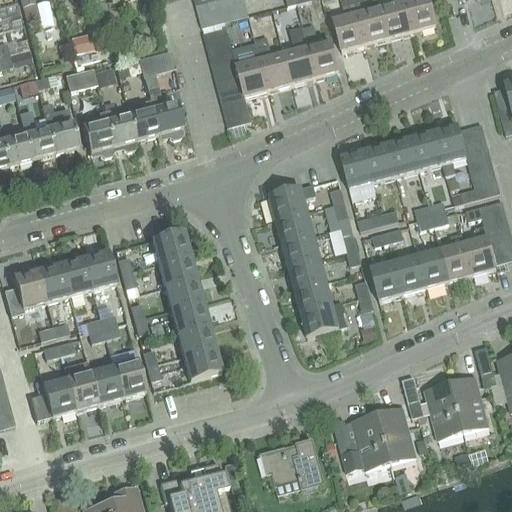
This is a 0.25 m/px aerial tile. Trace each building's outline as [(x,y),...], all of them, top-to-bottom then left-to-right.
[(20,0),(23,10),(28,9),(34,7),(31,0),(20,0)] [(91,0),(78,0),(81,8),(93,5),(91,0)] [(108,0),(111,9),(136,2),(135,0),(108,0)] [(217,0),(192,0),(196,10),(218,4),(217,0)] [(242,0),(234,0),(218,4),(222,16),(245,10),(242,0)] [(310,0),(284,0),(287,12),(312,6),(310,0)] [(341,57),(365,51),(352,0),(350,0),(341,3),(345,23),(333,26),(341,57)] [(389,45),(380,14),(370,17),(366,6),(364,0),(352,0),(365,51),(389,45)] [(389,45),(412,39),(401,0),(390,0),(393,10),(380,14),(389,45)] [(401,0),(412,39),(436,32),(429,1),(414,5),(412,0),(401,0)] [(218,4),(196,10),(199,22),(222,16),(218,4)] [(245,10),(222,16),(224,28),(248,21),(245,10)] [(202,34),(224,28),(222,16),(199,22),(202,34)] [(19,18),(10,21),(13,33),(22,31),(19,18)] [(261,19),(249,22),(252,34),(264,31),(261,19)] [(302,33),(304,43),(316,40),(313,30),(302,33)] [(302,33),(290,37),(293,46),(304,43),(302,33)] [(226,34),(203,40),(206,51),(230,45),(226,34)] [(93,55),(89,39),(69,44),(73,60),(93,55)] [(292,91),(284,60),(272,63),(270,55),(272,54),(270,42),(255,46),(269,97),(292,91)] [(26,43),(18,45),(21,56),(28,54),(26,43)] [(230,45),(206,51),(209,63),(233,57),(230,45)] [(245,104),(269,97),(255,46),(244,49),(248,70),(237,73),(239,81),(242,92),(245,104)] [(307,54),(315,85),(339,78),(330,47),(307,54)] [(6,49),(0,50),(0,61),(9,59),(6,49)] [(292,91),(315,85),(307,54),(284,60),(292,91)] [(233,57),(209,63),(212,75),(236,69),(233,57)] [(9,59),(0,61),(0,75),(12,72),(9,59)] [(150,106),(159,140),(182,134),(176,109),(164,112),(155,80),(167,76),(162,59),(139,65),(150,106)] [(129,80),(141,77),(139,65),(126,69),(129,80)] [(236,69),(212,75),(215,87),(239,81),(237,73),(236,69)] [(106,75),(93,78),(96,88),(108,85),(106,75)] [(96,88),(93,78),(83,81),(81,76),(65,81),(69,95),(68,95),(69,99),(85,94),(85,92),(96,88)] [(239,81),(215,87),(218,99),(242,92),(239,81)] [(47,82),(35,85),(37,94),(49,91),(47,82)] [(35,85),(18,90),(20,98),(37,94),(35,85)] [(511,87),(504,90),(505,93),(494,96),(506,141),(511,139),(511,87)] [(242,92),(218,99),(222,110),(245,104),(242,92)] [(245,104),(222,110),(225,122),(248,116),(245,104)] [(113,152),(104,117),(101,106),(87,110),(89,121),(81,123),(83,133),(89,159),(113,152)] [(159,140),(150,106),(128,111),(130,121),(129,121),(136,146),(159,140)] [(41,111),(48,134),(54,160),(78,153),(71,127),(68,114),(53,117),(51,108),(41,111)] [(136,146),(129,121),(118,124),(115,114),(104,117),(113,152),(136,146)] [(54,160),(48,134),(36,137),(30,116),(19,119),(25,140),(32,166),(54,160)] [(225,122),(228,134),(251,127),(248,116),(225,122)] [(459,136),(467,165),(475,195),(478,206),(500,200),(481,130),(459,136)] [(467,165),(459,136),(458,132),(434,138),(443,171),(442,171),(445,182),(456,180),(453,168),(467,165)] [(442,171),(443,171),(434,138),(411,145),(420,177),(442,171)] [(9,172),(32,166),(25,140),(2,146),(9,172)] [(397,183),(420,177),(411,145),(388,151),(397,183)] [(0,174),(9,172),(2,146),(0,146),(0,174)] [(373,189),(397,183),(388,151),(365,157),(373,189)] [(349,196),(373,189),(365,157),(341,164),(349,196)] [(456,182),(447,184),(450,195),(459,192),(456,182)] [(311,193),(301,195),(269,203),(276,227),(308,218),(304,205),(314,203),(311,193)] [(334,211),(344,208),(340,194),(330,197),(334,211)] [(453,212),(478,206),(475,195),(460,199),(459,197),(450,200),(453,212)] [(443,207),(429,211),(432,222),(446,218),(443,207)] [(484,231),(495,271),(511,265),(511,243),(502,207),(480,213),(483,224),(484,231)] [(344,208),(334,211),(337,226),(348,223),(344,208)] [(417,226),(432,222),(429,211),(414,215),(417,226)] [(468,228),(483,224),(480,213),(465,217),(468,228)] [(395,216),(381,220),(384,230),(398,227),(395,216)] [(282,250),(314,242),(308,218),(276,227),(282,250)] [(432,222),(435,233),(458,226),(456,218),(446,221),(446,218),(432,222)] [(360,237),(384,230),(381,220),(358,227),(360,237)] [(420,236),(435,233),(432,222),(417,226),(408,228),(410,237),(419,235),(420,236)] [(496,275),(495,271),(484,231),(474,234),(477,247),(464,250),(473,282),(496,275)] [(386,238),(389,249),(403,245),(400,234),(386,238)] [(158,270),(190,261),(183,237),(151,246),(158,270)] [(374,253),(389,249),(386,238),(372,242),(374,253)] [(353,241),(342,244),(346,258),(356,255),(353,241)] [(473,282),(464,250),(462,241),(451,244),(454,253),(441,257),(450,288),(473,282)] [(288,273),(320,265),(314,242),(282,250),(288,273)] [(356,255),(346,258),(350,272),(360,269),(356,255)] [(426,294),(450,288),(441,257),(418,263),(426,294)] [(83,264),(92,296),(116,289),(107,258),(83,264)] [(164,293),(196,284),(190,261),(158,270),(164,293)] [(128,263),(118,266),(122,279),(132,277),(128,263)] [(403,300),(426,294),(418,263),(395,269),(403,300)] [(69,302),(92,296),(83,264),(60,270),(69,302)] [(295,296),(326,288),(320,265),(288,273),(295,296)] [(379,307),(403,300),(395,269),(370,276),(379,307)] [(45,308),(69,302),(60,270),(37,277),(45,308)] [(22,315),(45,308),(37,277),(13,283),(22,315)] [(132,277),(122,279),(128,303),(138,300),(132,277)] [(170,316),(202,307),(196,284),(164,293),(170,316)] [(359,304),(369,301),(366,287),(355,289),(359,304)] [(301,320),(332,311),(326,288),(295,296),(301,320)] [(369,301),(359,304),(362,318),(373,315),(369,301)] [(177,339),(208,330),(202,307),(170,316),(177,339)] [(332,311),(301,320),(307,343),(339,335),(339,334),(346,332),(343,319),(344,318),(342,308),(332,311)] [(141,309),(131,312),(134,326),(145,323),(141,309)] [(114,320),(99,324),(102,334),(117,330),(114,320)] [(145,323),(134,326),(139,341),(149,338),(145,323)] [(88,338),(102,334),(99,324),(86,328),(88,338)] [(52,333),(55,343),(69,339),(67,329),(52,333)] [(102,334),(105,345),(120,341),(117,330),(102,334)] [(183,362),(215,354),(208,330),(177,339),(183,362)] [(375,330),(364,333),(367,344),(378,341),(375,330)] [(41,347),(55,343),(52,333),(38,336),(41,347)] [(91,348),(105,345),(102,334),(88,338),(91,348)] [(57,351),(60,361),(74,357),(71,347),(57,351)] [(57,351),(43,355),(46,365),(60,361),(57,351)] [(215,354),(183,362),(189,386),(221,377),(215,354)] [(483,384),(494,381),(487,354),(476,357),(483,384)] [(153,355),(143,358),(146,372),(157,369),(153,355)] [(511,361),(497,366),(511,420),(511,361)] [(112,374),(121,404),(145,398),(136,367),(112,374)] [(86,368),(63,374),(66,386),(74,417),(97,411),(89,380),(86,368)] [(157,369),(146,372),(150,387),(161,384),(157,369)] [(112,374),(89,380),(97,411),(121,404),(112,374)] [(0,421),(3,434),(15,431),(0,376),(0,421)] [(450,389),(463,441),(489,434),(475,383),(450,389)] [(424,421),(420,409),(413,384),(402,387),(412,424),(424,421)] [(66,386),(43,392),(44,395),(49,417),(51,423),(74,417),(66,386)] [(420,409),(424,421),(431,419),(438,448),(463,441),(450,389),(424,396),(427,408),(420,409)] [(49,417),(44,395),(29,398),(35,422),(49,417)] [(376,420),(390,470),(416,463),(402,413),(376,420)] [(390,470),(376,420),(345,428),(344,425),(332,429),(346,476),(364,471),(365,477),(390,470)] [(424,444),(416,446),(419,458),(427,456),(424,444)] [(324,493),(313,446),(261,460),(267,482),(272,481),(277,504),(302,497),(302,498),(324,493)] [(333,447),(326,448),(328,459),(336,457),(333,447)] [(466,459),(455,463),(457,473),(469,469),(466,459)] [(232,468),(224,470),(231,497),(239,495),(232,468)] [(220,480),(217,469),(203,473),(206,484),(180,490),(179,484),(160,489),(165,507),(167,507),(168,511),(227,511),(224,498),(226,497),(221,480),(220,480)] [(142,511),(136,492),(117,497),(119,505),(93,511),(142,511)]
